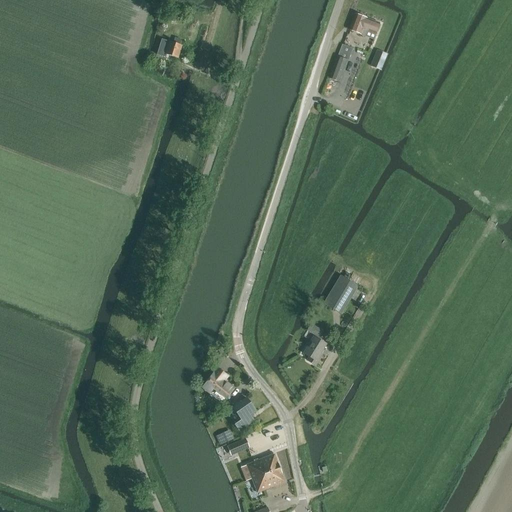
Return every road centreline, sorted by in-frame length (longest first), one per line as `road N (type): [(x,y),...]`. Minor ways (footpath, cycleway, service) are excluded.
road 1 (unclassified): [(161,511),(135,444),(138,388),(240,67)]
road 2 (unclassified): [(237,337),(342,0)]
road 3 (residential): [(303,511),(281,411),(246,366),(237,337)]
road 4 (track): [(284,419),(305,401),(356,318)]
